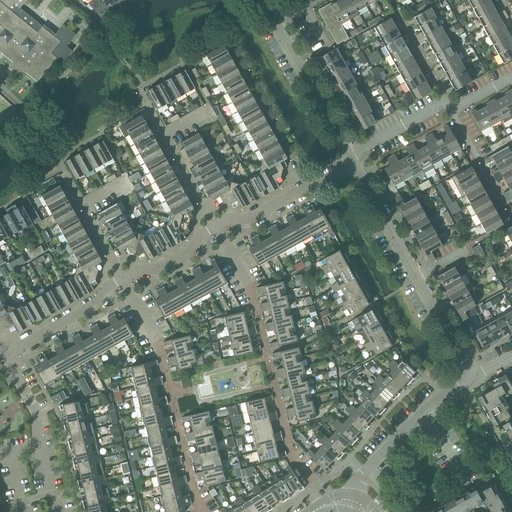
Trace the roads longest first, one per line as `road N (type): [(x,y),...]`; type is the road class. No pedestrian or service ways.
road 1 (residential): [(322,506),(285,430),(253,298),(214,227)]
road 2 (residential): [(205,511),(158,343),(122,278)]
road 3 (unclassified): [(350,500),(360,476),(405,428),(472,377)]
road 4 (residential): [(59,511),(35,409),(4,354)]
road 5 (residential): [(214,227),(254,216),(352,162)]
road 6 (residential): [(348,154),(274,22)]
road 7 (residential): [(4,354),(94,305),(122,278)]
road 8 (residential): [(214,227),(152,111)]
road 9 (residential): [(415,277),(352,162)]
